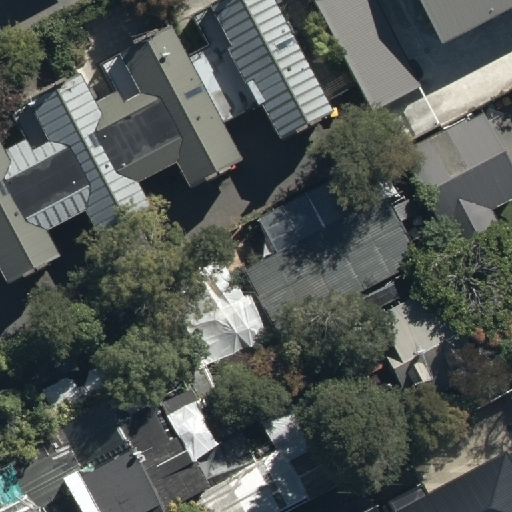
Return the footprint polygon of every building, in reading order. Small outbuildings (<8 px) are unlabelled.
[(0,270),(7,284),(62,257),(48,228),(85,210),(98,238),(158,208),(144,180),(179,163),(190,185),(242,159),(224,121),(261,103),(280,143),(333,118),(275,0),(220,0),(189,15),(205,48),(188,57),(173,27),(101,62),(116,93),(92,105),(80,78),(9,113),(21,139),(2,148),(0,145),(0,270)] [(511,0),(399,0),(428,59),(511,15),(511,0)] [(511,165),(485,112),(401,155),(461,266),(509,241),(493,211),(511,201),(511,165)] [(380,349),(413,407),(477,368),(432,294),(384,323),(394,341),(380,349)] [(197,347),(0,456),(0,467),(24,511),(168,511),(177,507),(179,511),(275,511),(345,474),(317,424),(259,456),(197,347)] [(376,511),(371,502),(352,511),(511,511),(511,471),(502,451),(380,511),(376,511)]
